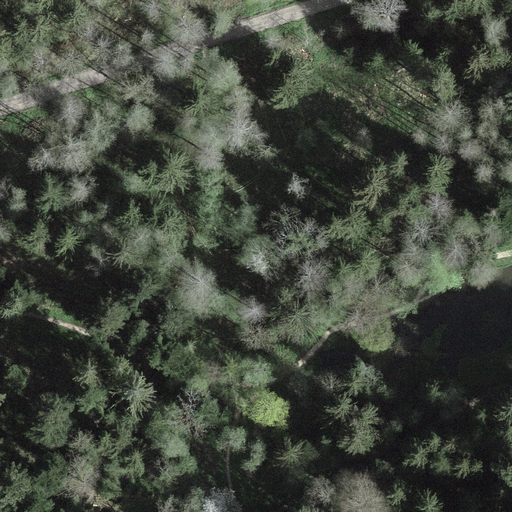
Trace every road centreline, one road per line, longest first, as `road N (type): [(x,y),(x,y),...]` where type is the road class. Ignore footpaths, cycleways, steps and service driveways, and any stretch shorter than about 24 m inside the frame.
road 1 (track): [(0,110),(346,0)]
road 2 (track): [(275,511),(511,386)]
